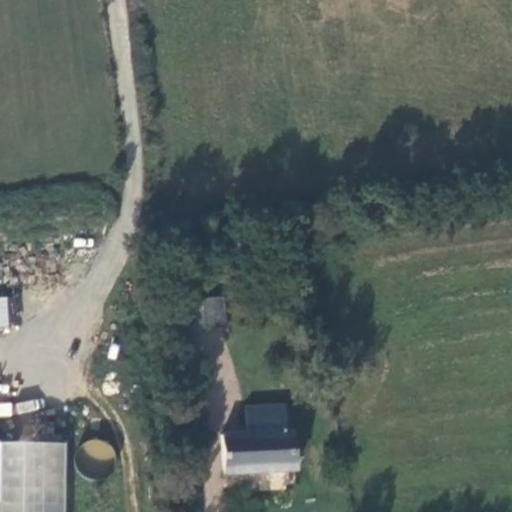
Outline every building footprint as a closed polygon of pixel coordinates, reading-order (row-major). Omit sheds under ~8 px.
[(0,326),(8,327),(7,297),(0,297),(0,326)] [(184,330),(225,327),(223,297),(182,300),(184,330)] [(245,408),(248,434),(222,435),(224,474),(297,470),(293,431),(287,432),(285,406),(245,408)] [(107,472),(115,446),(85,437),(77,463),(107,472)] [(0,511),(63,511),(65,445),(0,443),(0,511)]
